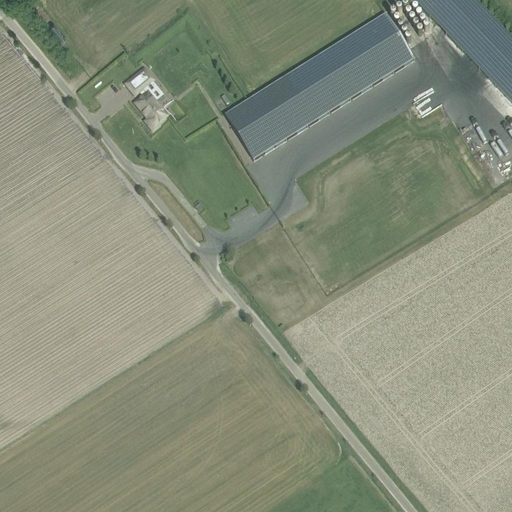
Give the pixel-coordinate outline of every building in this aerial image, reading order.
[(511,41),(472,0),(413,0),(495,88),(511,105),(511,41)] [(386,16),(225,117),(254,162),(414,61),(386,16)] [(144,70),(126,86),(135,97),(139,94),(142,98),(143,99),(136,105),(148,120),(145,123),(153,133),(159,128),(158,126),(167,119),(155,104),(157,103),(148,93),(146,94),(143,91),(145,89),(141,84),(142,83),(143,83),(145,82),(144,81),(150,77),(144,70)] [(332,183),(326,187),(331,195),(334,219),(343,214),(339,208),(343,208),(344,209),(345,202),(339,202),(340,198),(360,186),(359,193),(369,194),(369,192),(373,198),(448,153),(430,123),(386,149),(386,147),(388,134),(381,133),(380,140),(387,153),(364,156),(363,168),(348,170),(347,181),(343,175),(338,178),(339,184),(332,183)] [(511,130),(501,137),(511,154),(511,130)] [(418,227),(481,193),(465,162),(377,208),(385,224),(410,211),(418,227)] [(229,217),(235,228),(260,215),(254,204),(229,217)] [(307,255),(325,287),(376,258),(366,241),(371,238),(368,233),(383,225),(377,215),(307,255)]
